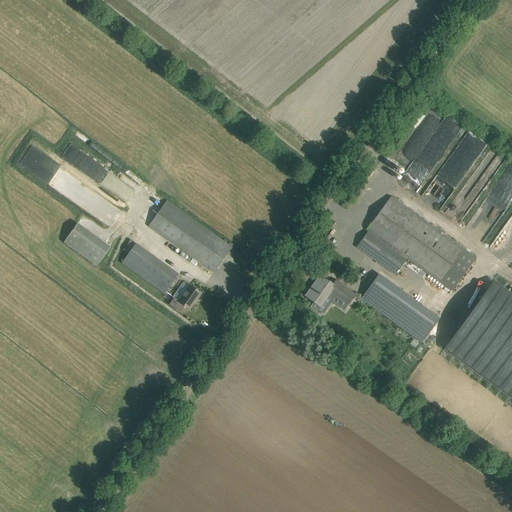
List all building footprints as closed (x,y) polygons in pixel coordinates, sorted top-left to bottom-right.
[(446,116),(438,130),(453,139),(461,125),(446,116)] [(470,168),(488,144),(471,132),(455,153),(468,163),(467,165),(470,168)] [(125,201),(134,187),(71,145),(60,163),(33,145),(19,164),(108,224),(119,208),(113,204),(119,196),(125,201)] [(476,258),(399,202),(391,196),(367,229),(369,231),(357,247),(395,275),(407,259),(452,291),(476,258)] [(232,248),(224,242),(167,201),(148,226),(214,273),(232,248)] [(65,242),(97,265),(110,247),(78,224),(65,242)] [(122,263),(164,294),(179,274),(136,243),(122,263)] [(440,318),(413,299),(379,274),(361,297),(423,342),(440,318)] [(337,296),(343,286),(336,281),(333,284),(320,275),(305,296),(320,307),(331,292),(337,296)] [(511,296),(493,283),(446,348),(511,396),(511,296)] [(201,293),(193,288),(190,285),(179,301),(174,298),(170,304),(181,312),(185,306),(190,310),(201,293)]
